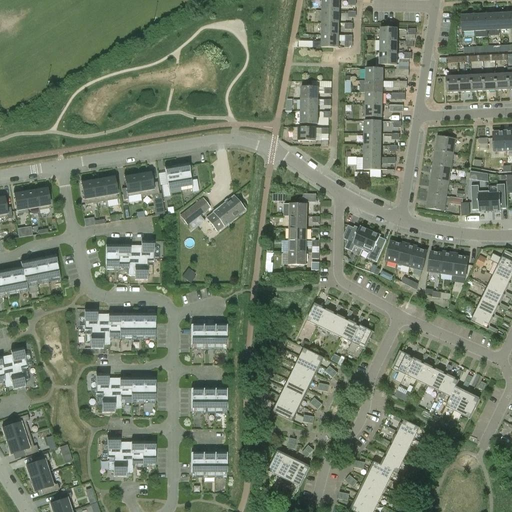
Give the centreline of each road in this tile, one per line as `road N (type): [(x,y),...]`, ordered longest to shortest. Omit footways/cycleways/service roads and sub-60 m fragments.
road 1 (residential): [(341,197),(272,149),(232,140),(59,167)]
road 2 (residential): [(314,505),(326,461),(360,423),(397,313)]
road 3 (residential): [(171,321),(166,511)]
road 4 (residential): [(341,197),(338,275),(397,313)]
road 5 (residential): [(75,237),(93,290),(158,300),(171,321)]
